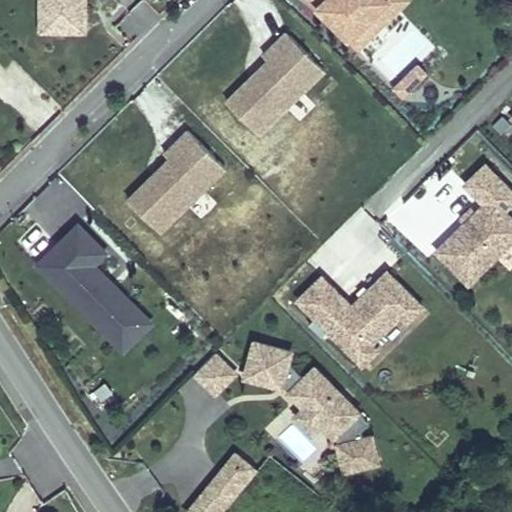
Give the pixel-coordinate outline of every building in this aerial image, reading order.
[(56,30),(56,2),(54,0),(40,0),(40,30),(56,30)] [(84,30),(84,0),(54,0),(56,2),(56,30),(84,30)] [(310,0),(357,47),(355,49),(369,64),(375,57),(371,53),(405,18),(400,13),(410,3),(406,0),(310,0)] [(410,23),(405,18),(371,53),(375,57),(410,23)] [(324,69),(287,31),(263,54),(268,59),(226,101),(259,133),(324,69)] [(417,66),(393,89),(401,97),(425,74),(417,66)] [(225,166),(188,128),(164,151),(169,157),(127,198),(160,231),(225,166)] [(511,200),(511,189),(485,161),(464,182),(484,202),(475,210),(463,222),(435,249),(467,282),(511,238),(511,217),(504,209),(511,200)] [(463,222),(475,210),(471,206),(458,218),(463,222)] [(59,248),(80,227),(77,223),(55,245),(59,248)] [(104,251),(80,227),(59,248),(55,245),(39,261),(58,281),(57,283),(81,307),(82,305),(98,322),(97,323),(112,339),(140,311),(114,285),(112,287),(101,276),(103,274),(92,263),(104,251)] [(511,243),(498,257),(507,267),(511,262),(511,243)] [(322,274),(297,299),(362,364),(378,348),(372,343),(401,314),(407,320),(422,304),(386,270),(352,305),(322,274)] [(150,322),(140,311),(112,339),(122,349),(150,322)] [(290,350),(254,340),(245,373),(281,382),(284,380),(292,388),(289,391),(304,406),(319,421),(336,438),(344,469),(377,461),(371,435),(362,437),(360,429),(369,421),(314,366),(304,376),(288,360),(290,350)] [(216,350),(194,370),(213,390),(235,369),(216,350)] [(284,380),(281,382),(289,391),(292,388),(284,380)] [(304,406),(296,415),(311,429),(319,421),(304,406)] [(235,454),(187,511),(223,511),(256,472),(235,454)] [(443,511),(434,501),(422,511),(443,511)]
